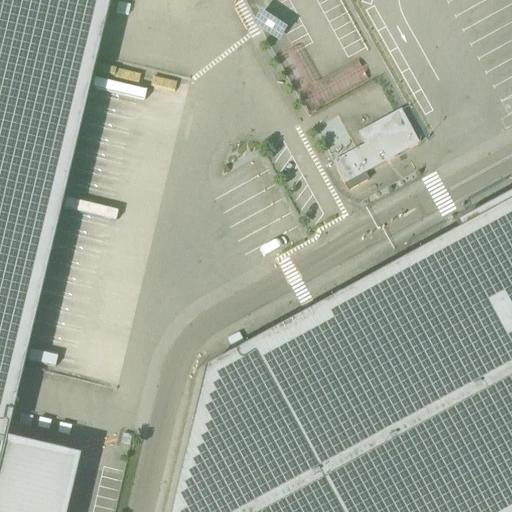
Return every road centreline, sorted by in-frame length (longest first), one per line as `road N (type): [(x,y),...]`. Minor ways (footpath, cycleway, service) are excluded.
road 1 (unclassified): [(132,511),(177,358),(206,321),(511,156)]
road 2 (unknown): [(177,358),(242,51)]
road 3 (unknown): [(242,51),(339,249)]
road 4 (unknown): [(482,172),(394,0)]
